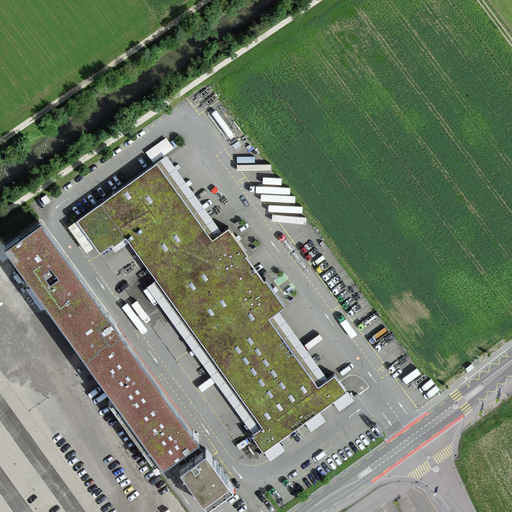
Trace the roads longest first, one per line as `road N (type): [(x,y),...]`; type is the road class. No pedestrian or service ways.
road 1 (track): [(0,216),(317,0)]
road 2 (track): [(0,140),(205,0)]
road 3 (secondary): [(412,438),(308,511)]
road 4 (secondary): [(511,361),(412,438)]
